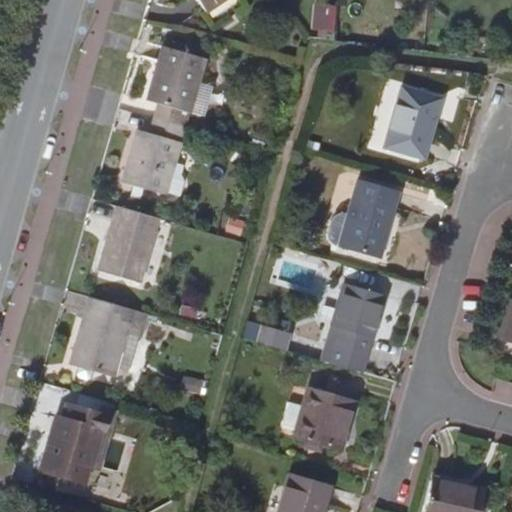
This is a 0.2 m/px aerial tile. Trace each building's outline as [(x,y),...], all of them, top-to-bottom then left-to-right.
[(223,0),(196,0),(205,13),(223,0)] [(153,119),(182,128),(203,60),(160,47),(145,100),(158,104),(153,119)] [(423,159),(439,101),(401,90),(384,148),(423,159)] [(182,128),(153,119),(150,134),(137,130),(122,183),(164,195),(182,128)] [(379,258),(391,218),(351,206),(339,247),(379,258)] [(157,219),(115,207),(111,221),(114,222),(110,237),(106,236),(96,271),(139,283),(157,219)] [(326,240),(336,243),(347,212),(336,209),(326,240)] [(367,353),(384,297),(343,286),(332,325),(337,327),(332,343),(367,353)] [(145,314),(101,302),(97,317),(85,313),(70,365),(110,377),(113,370),(129,375),(145,314)] [(511,308),(503,338),(511,340),(511,308)] [(340,450),(353,403),(307,390),(294,437),(340,450)] [(83,483),(92,450),(97,434),(100,435),(105,418),(65,406),(61,419),(55,418),(40,470),(83,483)] [(112,419),(105,418),(100,435),(97,434),(92,450),(102,453),(112,419)] [(321,511),(329,488),(288,477),(278,511),(321,511)] [(478,511),(484,491),(454,483),(453,486),(432,480),(422,511),(478,511)]
